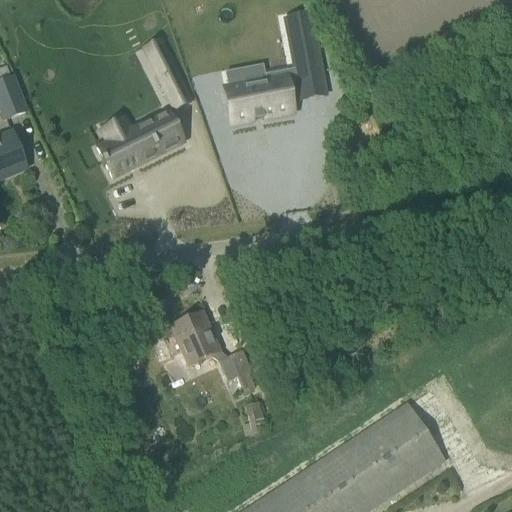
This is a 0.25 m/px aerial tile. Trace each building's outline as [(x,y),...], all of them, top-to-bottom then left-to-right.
[(312,30),(287,34),(295,79),(320,74),(312,30)] [(159,54),(143,62),(167,109),(183,101),(159,54)] [(0,117),(3,124),(26,115),(7,69),(0,71),(0,117)] [(245,87),(224,91),(230,126),(253,122),(253,123),(254,123),(254,121),(261,120),(261,121),(262,121),(262,120),(292,114),(285,79),(263,84),(245,87)] [(167,115),(96,151),(102,164),(100,165),(103,170),(104,169),(111,182),(182,145),(167,115)] [(0,142),(0,181),(25,171),(12,138),(0,142)] [(169,329),(177,347),(187,368),(219,354),(202,314),(169,329)] [(153,343),(160,364),(170,361),(164,339),(153,343)] [(226,361),(243,396),(258,391),(240,355),(226,361)] [(393,363),(385,368),(390,375),(398,370),(393,363)] [(248,425),(240,427),(243,436),(250,434),(251,436),(266,432),(259,405),(243,410),(248,425)] [(248,511),(369,511),(445,463),(409,407),(248,511)]
